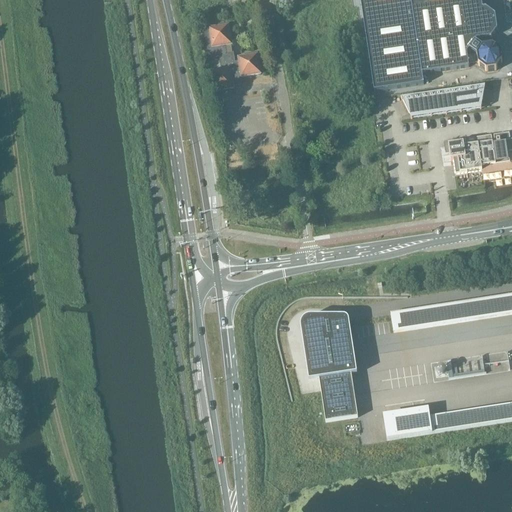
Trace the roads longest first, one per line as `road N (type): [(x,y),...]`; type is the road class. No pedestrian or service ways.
road 1 (tertiary): [(217,278),(511,225)]
road 2 (primary): [(153,0),(192,282)]
road 3 (primary): [(217,278),(165,0)]
road 4 (primary): [(242,511),(217,278)]
road 5 (primary): [(192,282),(229,511)]
road 6 (unknown): [(511,386),(371,410)]
road 7 (unknown): [(511,334),(370,350)]
